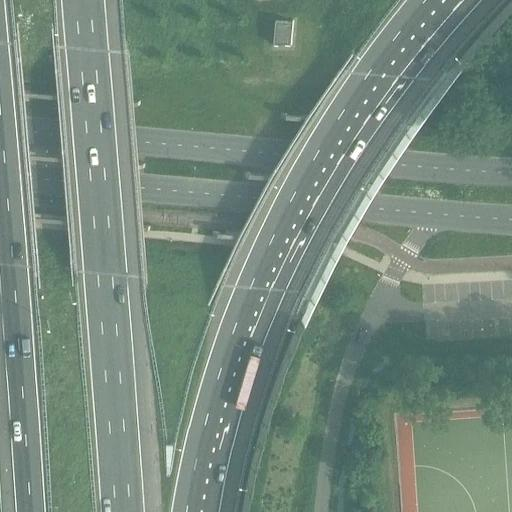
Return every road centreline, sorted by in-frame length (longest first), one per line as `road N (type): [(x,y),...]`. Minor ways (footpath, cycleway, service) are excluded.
road 1 (motorway): [(187,511),(216,380),(268,245),(337,118),(425,0)]
road 2 (secondary): [(511,173),(0,130)]
road 3 (motorway): [(120,511),(84,0)]
road 4 (secondary): [(0,176),(436,215)]
road 5 (motorway): [(0,85),(29,511)]
road 6 (unclassified): [(321,511),(348,370),(436,215)]
